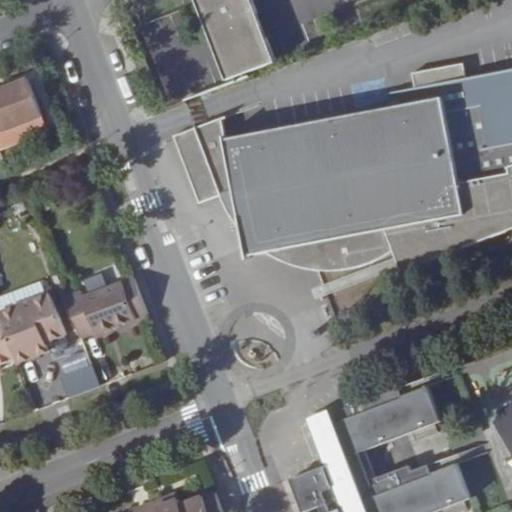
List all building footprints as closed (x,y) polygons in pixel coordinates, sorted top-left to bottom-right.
[(197,0),(210,33),(259,15),(252,0),(197,0)] [(267,38),(268,42),(269,42),(259,15),(210,33),(219,56),(267,38)] [(221,61),(268,42),(267,38),(219,56),(221,61)] [(218,57),(227,79),(275,61),(268,42),(221,61),(219,56),(218,57)] [(511,72),(480,78),(481,86),(478,86),(479,93),(469,93),(466,79),(463,64),(412,74),(415,89),(390,93),(392,107),(393,112),(226,143),(225,138),(220,117),(173,135),(198,203),(221,195),(234,191),(241,232),(246,256),(266,252),(270,256),(275,259),(285,262),(301,266),(313,267),(343,270),(351,269),(375,262),(391,253),(396,250),(401,246),(409,269),(508,233),(505,221),(511,219),(511,72)] [(480,78),(466,79),(469,93),(479,93),(478,86),(481,86),(480,78)] [(0,132),(6,130),(7,131),(45,118),(29,80),(0,91),(0,132)] [(392,107),(225,138),(226,143),(393,112),(392,107)] [(234,191),(221,195),(223,205),(225,213),(229,221),(237,230),(241,232),(234,191)] [(134,322),(149,316),(136,280),(119,286),(134,322)] [(68,298),(83,340),(100,333),(100,335),(134,322),(119,286),(85,299),(83,293),(68,298)] [(16,360),(18,366),(42,357),(39,348),(49,345),(69,337),(53,296),(0,316),(0,317),(2,324),(16,360)] [(0,365),(16,360),(2,324),(0,325),(0,365)] [(39,348),(42,357),(52,353),(49,345),(39,348)] [(440,420),(424,379),(387,393),(349,407),(333,414),(332,413),(307,422),(323,466),(291,478),(303,509),(318,504),(321,511),(429,511),(438,508),(439,511),(452,511),(467,506),(464,499),(469,497),(453,455),(375,482),(363,449),(409,432),(412,439),(437,429),(434,422),(440,420)] [(210,511),(223,511),(217,494),(205,498),(210,511)] [(210,511),(205,498),(181,507),(167,511),(210,511)] [(148,511),(167,511),(181,507),(179,501),(148,511)]
